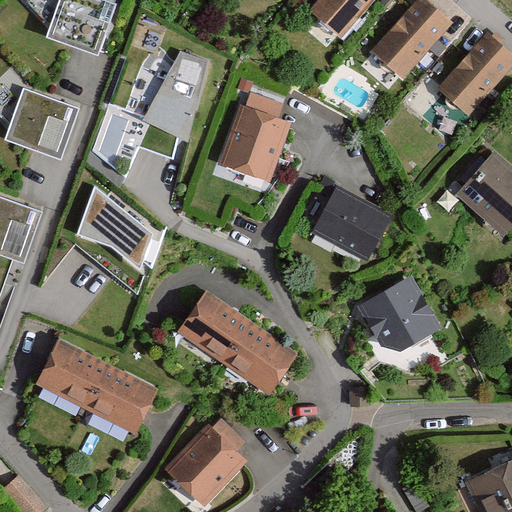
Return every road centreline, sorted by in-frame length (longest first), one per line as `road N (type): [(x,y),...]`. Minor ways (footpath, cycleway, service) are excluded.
road 1 (residential): [(323,128),(263,262),(338,423),(260,511)]
road 2 (residential): [(511,417),(388,427)]
